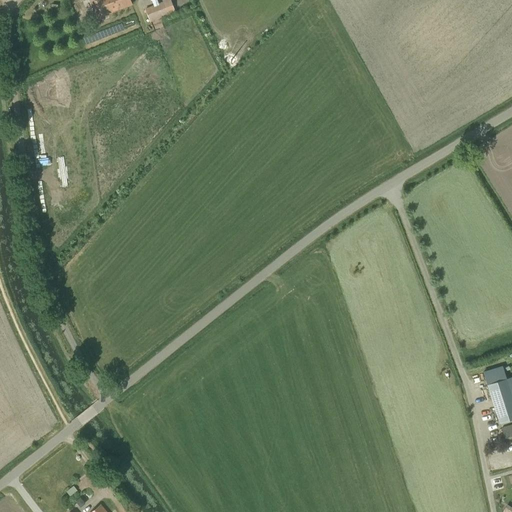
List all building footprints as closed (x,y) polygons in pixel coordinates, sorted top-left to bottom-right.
[(132,5),(130,0),(90,0),(98,18),(108,14),(132,5)] [(150,22),(175,12),(170,0),(166,0),(145,8),(150,22)] [(188,11),(141,29),(162,86),(210,68),(188,11)] [(511,376),(506,379),(502,366),(483,372),(499,422),(511,418),(511,376)] [(506,445),(511,442),(511,425),(501,429),(506,445)]
